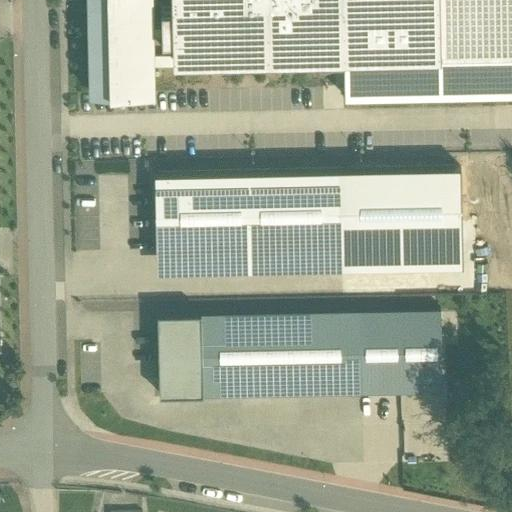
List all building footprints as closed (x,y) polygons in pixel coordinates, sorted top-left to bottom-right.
[(97,0),(99,83),(119,82),(117,0),(97,0)] [(159,0),(117,0),(119,82),(161,82),(161,56),(161,45),(160,21),(170,21),(170,12),(160,12),(159,0)] [(169,0),(170,12),(170,21),(170,26),(181,25),(181,45),(181,46),(191,46),(345,41),(445,40),(444,0),(169,0)] [(511,0),(444,0),(445,40),(511,38),(511,0)] [(345,41),(346,98),(511,94),(511,38),(445,40),(345,41)] [(181,45),(161,45),(161,56),(192,55),(191,46),(181,46),(181,45)] [(336,174),(153,180),(156,274),(339,268),(336,174)] [(359,315),(199,320),(201,399),(362,395),(359,315)] [(199,320),(155,321),(156,401),(201,399),(199,320)]
